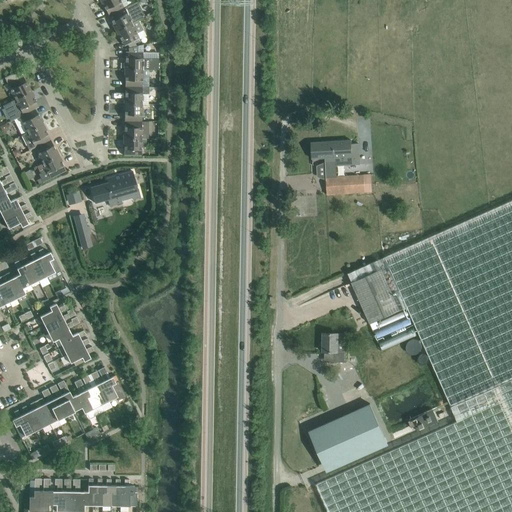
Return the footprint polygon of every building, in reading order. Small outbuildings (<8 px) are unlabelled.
[(120,0),(100,0),(108,15),(113,12),(124,7),(120,0)] [(124,7),(113,12),(108,15),(116,30),(131,22),(124,7)] [(116,30),(124,46),(139,38),(137,33),(143,30),(137,20),(132,23),(131,22),(116,30)] [(143,52),(130,52),(125,52),(125,69),(131,69),(142,69),(143,52)] [(142,69),(131,69),(125,69),(125,86),(131,86),(142,87),(142,69)] [(15,99),(31,92),(20,70),(4,78),(15,99)] [(142,87),(131,86),(125,86),(124,103),(131,103),(142,104),(142,94),(148,94),(148,87),(142,87)] [(36,102),(31,92),(15,99),(23,115),(31,111),(34,109),(32,104),(36,102)] [(142,104),(131,103),(124,103),(124,121),(130,121),(141,121),(142,104)] [(31,111),(23,115),(19,116),(27,132),(43,124),(37,114),(33,116),(31,111)] [(141,121),(130,121),(124,121),(124,138),(141,138),(141,121)] [(27,132),(21,135),(29,150),(35,147),(46,142),(44,137),(48,135),(43,124),(27,132)] [(124,150),(124,156),(141,156),(141,138),(124,138),(124,150)] [(325,158),(326,177),(334,176),(333,166),(353,165),(359,164),(358,140),(311,143),(312,159),(325,158)] [(53,145),(49,147),(46,142),(35,147),(43,163),(55,157),(58,155),(53,145)] [(58,155),(55,157),(43,163),(46,170),(38,173),(43,182),(62,173),(59,168),(63,166),(58,155)] [(0,176),(9,172),(6,166),(1,169),(2,171),(0,171),(0,176)] [(109,206),(140,197),(132,171),(106,179),(108,183),(90,187),(94,203),(108,199),(109,206)] [(0,181),(0,186),(1,186),(2,186),(13,180),(10,174),(5,177),(6,179),(0,182),(0,181)] [(326,177),(327,195),(364,193),(363,175),(334,176),(326,177)] [(2,186),(1,186),(0,186),(0,201),(8,198),(6,194),(17,188),(14,182),(9,185),(10,187),(4,190),(2,186)] [(70,203),(82,201),(81,191),(68,193),(70,203)] [(16,198),(10,201),(8,198),(0,201),(0,211),(12,206),(14,210),(20,207),(18,203),(24,200),(22,196),(16,199),(16,198)] [(511,511),(511,200),(379,259),(370,263),(374,272),(351,282),(370,324),(379,319),(407,308),(451,406),(457,421),(316,483),(329,511),(511,511)] [(20,207),(14,210),(12,206),(0,211),(0,212),(4,220),(16,214),(18,218),(24,215),(22,211),(28,208),(26,204),(20,207)] [(28,223),(26,219),(32,216),(30,212),(24,215),(18,218),(16,214),(4,220),(8,228),(19,223),(21,227),(28,223)] [(76,225),(79,235),(82,249),(91,247),(88,233),(85,223),(76,225)] [(42,243),(40,238),(39,238),(33,241),(36,246),(42,243)] [(34,247),(31,242),(25,245),(28,250),(34,247)] [(26,251),(23,246),(17,249),(20,254),(26,251)] [(41,256),(42,257),(44,262),(40,264),(46,276),(55,272),(49,261),(53,259),(50,252),(45,254),(42,249),(38,251),(41,256)] [(18,255),(15,250),(9,253),(12,258),(18,255)] [(33,260),(34,261),(36,266),(32,268),(38,280),(46,276),(40,264),(44,262),(42,257),(41,256),(37,258),(34,253),(30,255),(33,260)] [(25,264),(28,270),(24,272),(30,284),(38,280),(32,268),(36,266),(34,261),(33,260),(29,262),(26,257),(22,259),(25,264)] [(16,268),(17,269),(19,274),(16,276),(22,288),(23,288),(30,284),(24,272),(28,270),(25,264),(21,266),(18,261),(14,263),(17,268),(16,268)] [(4,282),(4,283),(7,288),(11,286),(17,298),(25,294),(23,288),(22,288),(16,276),(12,278),(9,272),(5,274),(8,280),(4,282)] [(1,276),(0,276),(0,294),(2,298),(5,296),(8,302),(17,298),(11,286),(7,288),(4,283),(4,282),(1,276)] [(56,303),(49,307),(51,311),(40,316),(44,325),(56,319),(54,315),(60,312),(71,306),(68,300),(63,303),(64,305),(58,308),(56,303)] [(62,316),(60,312),(54,315),(56,319),(44,325),(48,333),(60,327),(58,323),(63,321),(64,320),(75,315),(72,309),(67,311),(68,313),(62,316)] [(33,316),(31,312),(30,311),(24,313),(27,319),(33,316)] [(24,313),(18,316),(21,322),(27,319),(24,313)] [(64,320),(63,321),(58,323),(60,327),(48,333),(52,342),(58,339),(58,338),(70,332),(68,328),(79,323),(76,317),(71,319),(72,321),(66,324),(64,320)] [(78,333),(72,335),(70,332),(58,338),(58,339),(62,346),(74,340),(76,344),(82,341),(80,337),(86,334),(84,330),(78,333)] [(337,334),(337,333),(323,333),(323,352),(335,352),(335,362),(346,362),(346,334),(337,334)] [(82,341),(76,344),(74,340),(62,346),(66,354),(78,348),(80,352),(86,349),(84,345),(90,342),(88,338),(82,341)] [(39,348),(42,354),(48,351),(45,345),(39,348)] [(90,358),(88,353),(94,350),(92,346),(86,349),(80,352),(78,348),(66,354),(70,363),(82,357),(84,361),(90,358)] [(52,359),(49,353),(43,356),(46,362),(52,359)] [(50,370),(56,367),(53,361),(47,364),(50,370)] [(98,370),(104,381),(107,387),(103,389),(109,401),(117,396),(112,385),(116,383),(112,376),(108,379),(105,373),(107,372),(104,367),(98,370)] [(90,374),(96,385),(96,386),(99,391),(95,393),(101,405),(109,401),(103,389),(107,387),(104,381),(100,383),(97,377),(99,376),(96,371),(90,374)] [(82,378),(87,389),(88,390),(91,395),(87,397),(93,409),(101,405),(95,393),(99,391),(96,386),(96,385),(92,387),(89,381),(91,380),(88,375),(82,378)] [(79,393),(76,395),(82,407),(81,407),(84,413),(93,409),(87,397),(91,395),(88,390),(87,389),(83,391),(81,385),(83,384),(80,379),(74,382),(79,393)] [(61,395),(61,396),(64,401),(68,399),(74,411),(81,407),(82,407),(76,395),(72,397),(69,391),(63,380),(57,383),(60,389),(62,388),(65,393),(61,395)] [(53,399),(53,400),(56,406),(60,403),(66,415),(74,411),(68,399),(64,401),(61,396),(61,395),(55,384),(49,387),(52,393),(54,392),(57,397),(53,399)] [(49,401),(45,403),(48,410),(52,408),(58,419),(66,415),(60,403),(56,406),(53,400),(53,399),(47,388),(41,391),(44,397),(46,396),(49,401)] [(36,407),(37,408),(40,414),(44,412),(50,423),(58,419),(52,408),(48,410),(45,403),(42,398),(38,400),(41,405),(37,407),(36,407)] [(28,412),(29,413),(31,418),(35,416),(41,427),(50,423),(44,412),(40,414),(37,408),(36,407),(37,407),(34,402),(30,404),(33,409),(29,411),(28,412)] [(309,431),(323,463),(384,436),(370,404),(309,431)] [(21,415),(21,417),(24,422),(28,420),(34,431),(41,427),(35,416),(31,418),(29,413),(28,412),(29,411),(26,406),(22,408),(24,413),(21,415)] [(12,420),(15,426),(19,424),(25,436),(34,431),(28,420),(24,422),(21,417),(21,415),(18,410),(14,412),(16,417),(12,420)] [(433,411),(408,422),(411,428),(415,426),(417,431),(438,422),(433,411)] [(60,445),(66,442),(63,436),(58,439),(60,445)] [(60,445),(58,439),(52,442),(55,448),(60,445)] [(44,453),(50,450),(47,444),(42,447),(44,453)] [(44,453),(42,447),(36,450),(39,456),(44,453)] [(34,491),(34,497),(29,497),(29,511),(38,511),(39,498),(43,498),(43,491),(39,491),(39,484),(41,485),(41,478),(34,478),(34,491)] [(43,491),(43,498),(39,498),(38,511),(48,511),(48,504),(52,504),(52,491),(48,491),(48,485),(50,485),(50,479),(43,479),(43,491)] [(55,485),(57,485),(57,491),(52,491),(52,504),(56,504),(56,511),(65,511),(66,498),(61,498),(61,492),(61,491),(62,479),(55,479),(55,485)] [(61,491),(61,492),(61,498),(66,498),(65,511),(74,511),(75,498),(70,498),(70,492),(70,491),(71,479),(64,479),(64,485),(66,485),(66,491),(61,491)] [(70,492),(70,498),(75,498),(74,511),(84,511),(84,505),(84,491),(79,491),(80,479),(73,479),(73,485),(75,485),(75,491),(70,491),(70,492)] [(88,485),(88,491),(84,491),(84,505),(93,505),(93,492),(97,492),(97,486),(97,485),(93,485),(93,479),(88,479),(88,485)] [(97,485),(97,486),(97,492),(93,492),(93,505),(102,505),(102,492),(106,492),(106,486),(106,485),(102,485),(102,479),(97,479),(97,485)] [(106,485),(106,486),(106,492),(102,492),(102,505),(111,505),(111,492),(115,492),(115,486),(111,485),(111,479),(106,479),(106,485)] [(115,479),(115,486),(115,492),(111,492),(111,505),(120,506),(120,492),(124,493),(124,487),(124,486),(120,486),(120,479),(115,479)] [(124,486),(124,487),(124,493),(120,492),(120,506),(129,506),(137,506),(137,493),(134,493),(134,486),(129,486),(129,479),(124,479),(124,486)]
